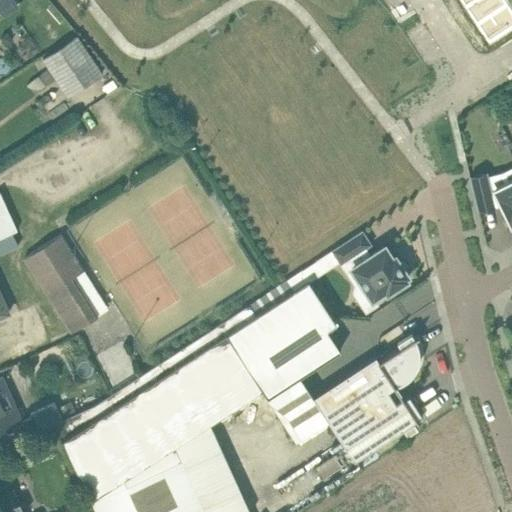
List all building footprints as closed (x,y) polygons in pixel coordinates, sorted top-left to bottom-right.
[(504,0),(477,0),(466,7),(471,15),(472,17),(475,22),(476,22),(477,24),(507,5),(504,0)] [(511,28),(511,11),(507,5),(477,24),(479,27),(481,30),(483,34),(484,34),(489,41),(490,43),(511,28)] [(77,34),(43,57),(68,94),(103,71),(77,34)] [(511,179),(492,190),(487,172),(470,176),(478,209),(496,205),(495,203),(501,202),(511,224),(511,179)] [(0,316),(9,312),(0,291),(0,236),(12,231),(17,229),(0,191),(0,316)] [(332,249),(346,271),(352,267),(373,298),(386,289),(388,292),(407,279),(406,276),(409,274),(407,272),(408,269),(408,266),(406,263),(403,261),(400,261),(396,255),(393,256),(385,244),(366,257),(362,250),(372,243),(362,229),(351,237),(332,249)] [(12,231),(0,236),(0,253),(19,245),(12,231)] [(61,233),(41,246),(24,257),(71,331),(97,315),(73,276),(84,269),(61,233)] [(260,310),(227,332),(263,388),(295,440),(328,419),(313,395),(300,375),(341,349),(327,328),(337,322),(309,280),(302,268),(295,272),(287,278),(294,288),(260,310)] [(287,278),(253,300),(260,310),(294,288),(287,278)] [(22,511),(21,508),(12,511),(251,511),(245,498),(219,441),(211,422),(263,388),(227,332),(260,310),(253,300),(96,403),(55,422),(57,427),(61,436),(95,511),(22,511)] [(405,380),(408,378),(410,376),(411,375),(412,374),(413,372),(414,372),(415,369),(416,368),(417,366),(418,364),(418,363),(419,362),(419,359),(419,358),(419,356),(420,353),(419,350),(419,348),(419,346),(418,345),(418,342),(417,340),(416,339),(415,337),(419,335),(418,334),(379,359),(396,384),(398,383),(400,382),(401,382),(402,382),(403,381),(405,380)] [(376,354),(313,395),(328,419),(355,459),(416,418),(417,420),(418,419),(418,418),(423,414),(410,394),(404,397),(396,384),(379,359),(376,354)] [(0,377),(0,431),(23,421),(3,376),(0,377)] [(63,417),(55,401),(30,412),(38,429),(63,417)] [(58,406),(63,417),(75,411),(71,401),(58,406)] [(0,511),(12,511),(21,508),(6,474),(0,476),(0,511)]
